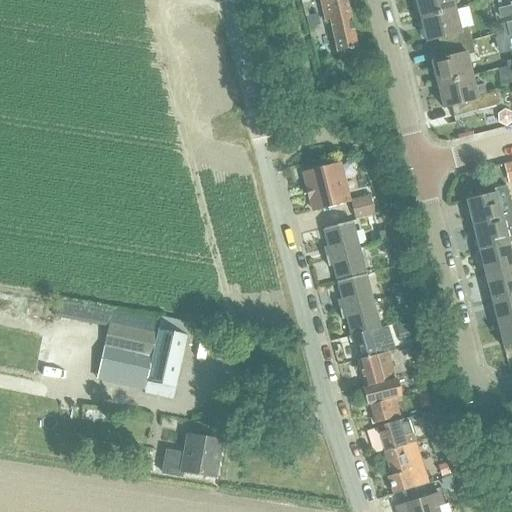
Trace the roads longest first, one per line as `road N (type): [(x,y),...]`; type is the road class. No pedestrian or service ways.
road 1 (residential): [(363,511),(222,0)]
road 2 (residential): [(511,389),(495,391),(479,376),(420,166)]
road 3 (residential): [(420,166),(376,0)]
